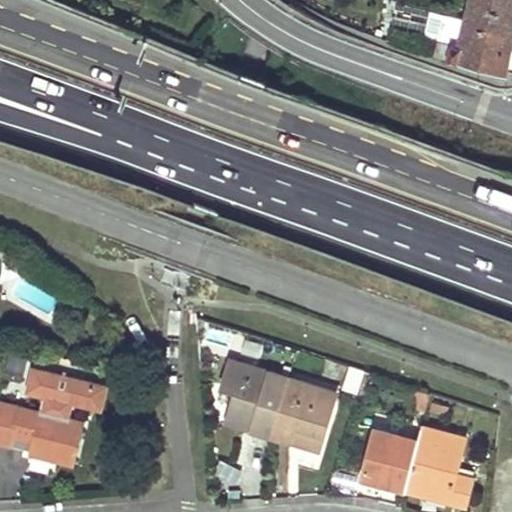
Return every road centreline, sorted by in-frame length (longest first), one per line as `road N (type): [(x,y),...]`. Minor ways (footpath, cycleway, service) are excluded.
road 1 (unclassified): [(511,365),(0,176)]
road 2 (trunk): [(511,210),(0,26)]
road 3 (trunk): [(231,163),(511,264)]
road 4 (unclassified): [(241,0),(324,51),(511,119)]
road 5 (trunk): [(0,76),(231,163)]
road 6 (trunk): [(0,101),(231,163)]
